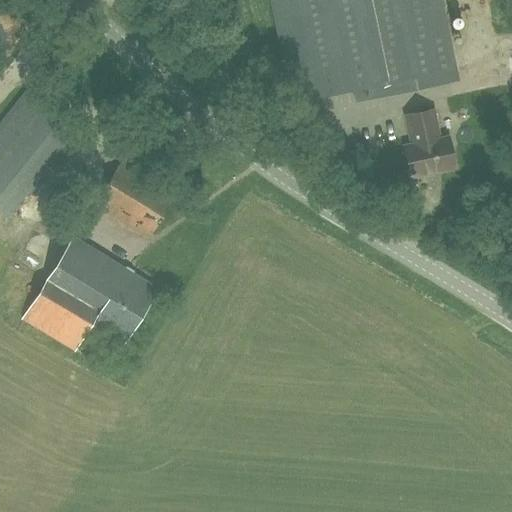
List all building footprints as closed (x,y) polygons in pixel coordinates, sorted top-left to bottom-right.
[(355,100),(432,85),(423,39),(447,34),(440,0),(272,0),(293,101),(352,89),(355,100)] [(0,66),(10,54),(0,45),(0,66)] [(0,123),(0,210),(7,216),(75,130),(26,91),(0,123)] [(453,168),(447,138),(437,140),(432,111),(405,116),(411,145),(403,147),(409,177),(453,168)] [(147,239),(174,194),(121,161),(94,206),(147,239)] [(120,346),(156,289),(133,275),(132,272),(126,268),(125,268),(74,237),(23,318),(75,350),(89,327),(120,346)]
